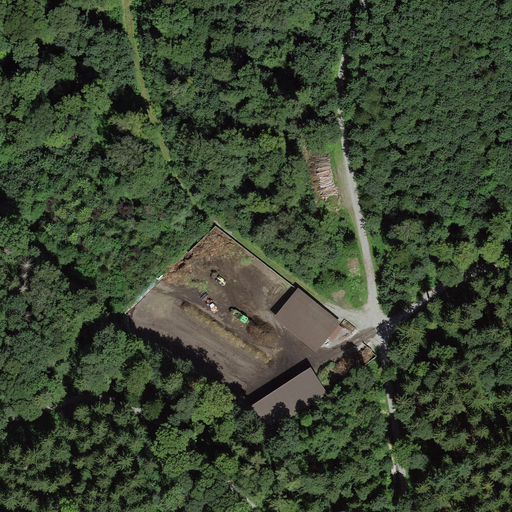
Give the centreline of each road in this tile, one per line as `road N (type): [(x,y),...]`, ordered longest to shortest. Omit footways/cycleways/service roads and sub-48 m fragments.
road 1 (track): [(364,0),(338,70),(342,139),(380,331),(398,511)]
road 2 (track): [(372,332),(186,192),(132,47),(130,0)]
road 3 (track): [(511,263),(435,290),(395,324),(349,347),(301,359),(181,273)]
road 4 (track): [(258,511),(159,423),(109,402),(62,401),(0,426)]
